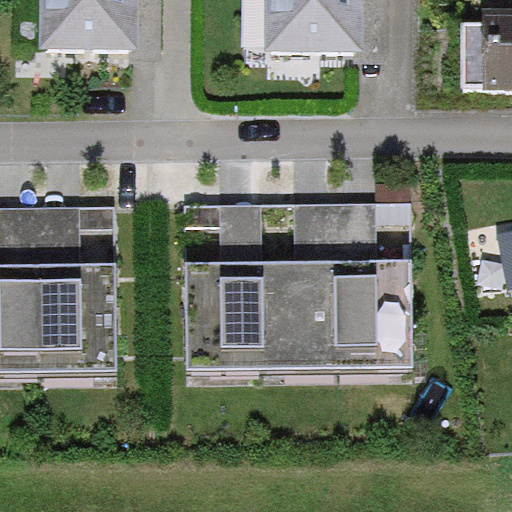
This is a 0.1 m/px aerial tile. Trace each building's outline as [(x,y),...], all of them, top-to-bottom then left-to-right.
[(163,0),(41,0),(41,54),(133,54),(133,64),(163,64),(163,0)] [(266,0),(267,52),(358,52),(358,63),(388,63),(387,0),(266,0)] [(511,97),(511,19),(487,20),(487,31),(468,31),(467,87),(484,87),(484,97),(511,97)] [(411,206),(188,210),(191,377),(414,373),(411,206)] [(117,208),(0,210),(0,377),(120,376),(117,208)]
